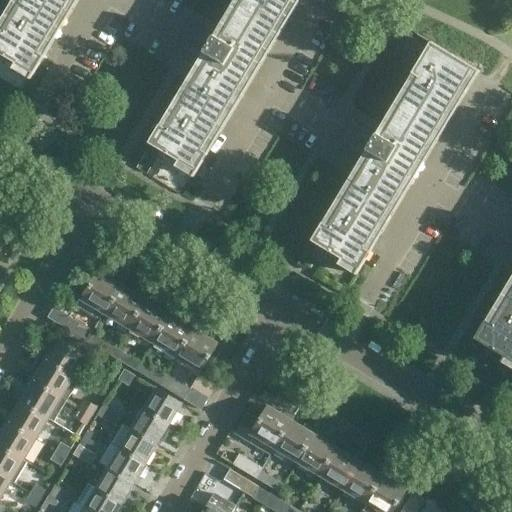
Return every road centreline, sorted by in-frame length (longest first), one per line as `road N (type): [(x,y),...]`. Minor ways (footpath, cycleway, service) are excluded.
road 1 (residential): [(336,343),(492,80)]
road 2 (residential): [(177,247),(315,0)]
road 3 (residential): [(160,511),(276,307)]
road 4 (residential): [(501,443),(336,343)]
road 5 (residential): [(0,356),(95,198)]
road 6 (residential): [(11,148),(96,0)]
